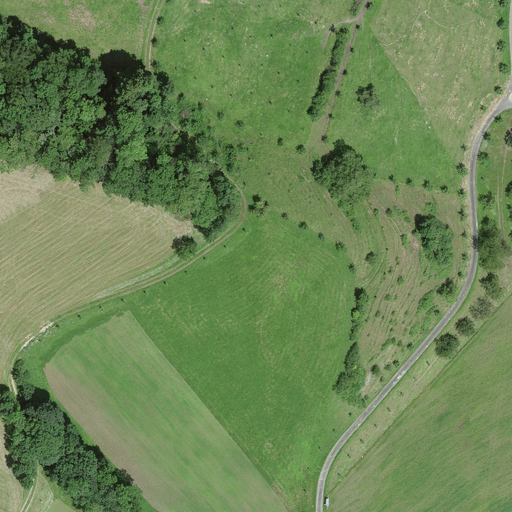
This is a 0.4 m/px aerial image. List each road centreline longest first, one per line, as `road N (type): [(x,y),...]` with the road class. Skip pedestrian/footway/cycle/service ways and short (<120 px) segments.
road 1 (track): [(23,511),(36,462),(11,380),(20,349),(68,313),(187,263),(240,217),(229,182),(154,96),(151,36),(163,0)]
road 2 (track): [(320,511),(334,451),(461,298),(475,250),(474,151),(511,97)]
